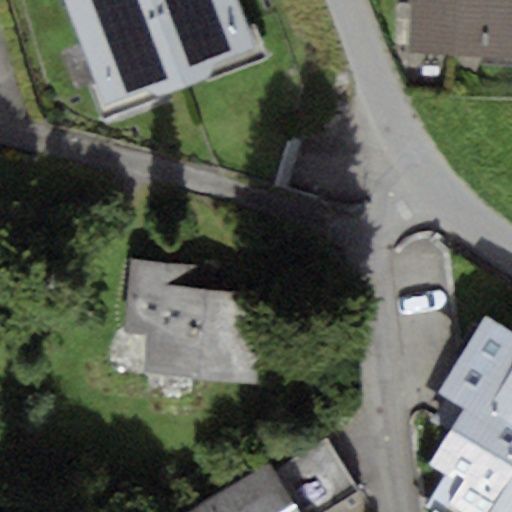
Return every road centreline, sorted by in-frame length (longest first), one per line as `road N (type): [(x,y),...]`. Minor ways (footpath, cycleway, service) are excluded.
road 1 (residential): [(429,184),(387,213),(372,238),(398,511)]
road 2 (residential): [(429,184),(345,0)]
